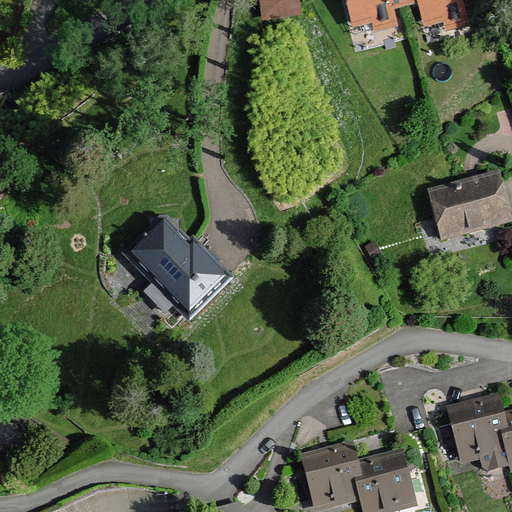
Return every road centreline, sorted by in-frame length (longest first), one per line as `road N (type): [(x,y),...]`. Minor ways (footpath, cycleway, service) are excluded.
road 1 (residential): [(511,347),(433,340),(406,346),(326,394),(217,484),(115,468),(28,507),(0,509)]
road 2 (unknown): [(232,0),(219,91),(228,225)]
road 3 (residential): [(139,0),(0,69)]
